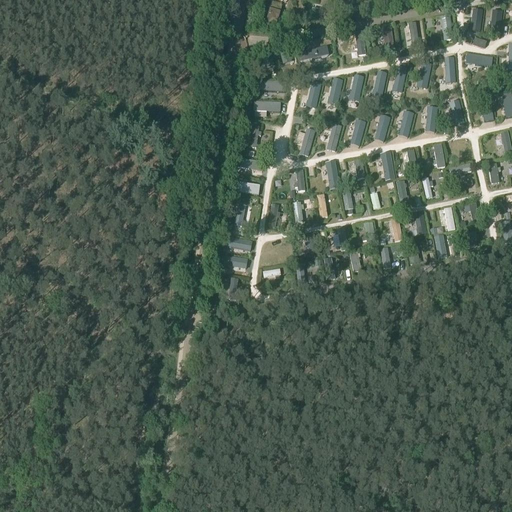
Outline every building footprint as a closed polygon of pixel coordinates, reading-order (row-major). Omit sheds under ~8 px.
[(271,5),(266,23),(275,26),(280,8),(271,5)] [(320,21),(321,15),(312,12),(310,18),(320,21)] [(481,14),(472,13),(470,33),(479,34),(481,14)] [(500,15),(492,14),(490,34),(498,35),(500,15)] [(449,19),(441,20),(444,44),(452,42),(449,19)] [(415,26),(408,27),(411,50),(419,49),(415,26)] [(382,31),(384,44),(381,45),(382,50),(385,49),(385,53),(393,51),(390,29),(382,31)] [(362,35),(355,36),(358,58),(365,57),(362,35)] [(278,52),(282,67),(291,65),(288,50),(278,52)] [(326,59),(324,50),(299,56),(301,65),(326,59)] [(261,56),(264,71),(274,69),(271,54),(261,56)] [(490,70),(491,61),(465,57),(465,58),(467,58),(465,67),(467,67),(468,66),(473,67),(473,68),(490,70)] [(451,84),(455,84),(453,61),(444,62),(445,80),(444,80),(445,86),(451,85),(451,84)] [(422,90),(426,91),(431,69),(422,67),(419,84),(418,84),(416,90),(422,91),(422,90)] [(398,93),(401,94),(406,71),(397,69),(394,87),(393,87),(391,93),(397,94),(398,93)] [(377,98),(381,99),(386,76),(377,74),(374,92),(373,92),(371,98),(377,99),(377,98)] [(355,102),(358,103),(363,80),(354,78),(351,96),(350,96),(349,102),(354,103),(355,102)] [(334,106),(338,107),(342,84),(334,83),(330,100),(329,100),(328,106),(333,107),(334,106)] [(312,109),(316,110),(321,87),(312,85),(308,103),(307,103),(306,109),(312,110),(312,109)] [(285,97),(286,87),(260,86),(260,96),(285,97)] [(505,121),(511,119),(511,105),(510,93),(509,93),(510,95),(501,96),(501,98),(503,98),(503,103),(502,103),(505,121)] [(484,126),(493,124),(489,98),(488,98),(488,99),(480,101),(480,103),(481,103),(482,108),(481,108),(484,126)] [(465,128),(459,105),(455,106),(455,105),(449,107),(451,112),(456,130),(465,128)] [(279,118),(280,108),(254,107),(254,117),(279,118)] [(449,110),(439,110),(438,123),(449,123),(449,110)] [(435,136),(437,113),(433,112),(433,111),(427,111),(426,117),(427,117),(426,135),(435,136)] [(407,141),(413,118),(409,117),(409,116),(404,115),(402,121),(403,121),(398,138),(407,141)] [(383,145),(389,123),(385,122),(385,121),(380,119),(378,125),(379,125),(374,143),(383,145)] [(359,149),(365,127),(361,126),(361,125),(356,124),(354,129),(355,130),(350,147),(359,149)] [(249,148),(256,149),(258,129),(252,128),(249,148)] [(341,130),(333,128),(327,152),(334,154),(341,130)] [(314,135),(306,133),(300,157),(308,159),(314,135)] [(506,133),(500,134),(504,155),(511,154),(506,133)] [(459,143),(461,153),(459,154),(460,159),(462,158),(463,162),(469,161),(465,142),(459,143)] [(433,147),(435,161),(433,162),(434,167),(436,167),(436,170),(444,169),(440,146),(433,147)] [(405,152),(408,165),(404,166),(404,170),(408,169),(409,172),(416,170),(413,151),(405,152)] [(393,180),(390,157),(386,157),(386,156),(380,157),(381,163),(382,163),(384,181),(393,180)] [(261,174),(263,164),(238,160),(236,170),(261,174)] [(357,182),(364,181),(360,161),(354,162),(357,182)] [(337,189),(334,166),(330,167),(330,166),(324,166),(325,172),(326,172),(328,190),(337,189)] [(451,178),(459,176),(460,178),(464,177),(464,175),(470,173),(468,166),(449,170),(451,178)] [(498,184),(497,174),(499,173),(499,170),(496,170),(495,166),(488,167),(491,185),(498,184)] [(295,173),(296,184),(294,184),(294,189),(297,189),(297,193),(304,192),(302,172),(295,173)] [(431,183),(428,184),(428,181),(422,182),(426,200),(431,199),(429,189),(432,189),(431,183)] [(396,183),(400,205),(406,203),(403,182),(396,183)] [(257,197),(259,187),(233,184),(232,193),(257,197)] [(349,194),(342,195),(345,212),(346,212),(351,211),(352,211),(349,194)] [(370,196),(373,211),(379,209),(376,195),(370,196)] [(316,197),(320,219),(326,219),(323,196),(316,197)] [(301,224),(300,211),(302,211),(302,206),(299,207),(299,204),(293,205),(295,224),(301,224)] [(476,204),(468,206),(472,223),(480,221),(476,204)] [(238,205),(234,227),(241,228),(245,206),(238,205)] [(274,229),(277,210),(270,209),(267,228),(274,229)] [(450,209),(443,210),(447,233),(454,232),(450,209)] [(425,236),(421,214),(413,215),(417,237),(425,236)] [(397,220),(390,221),(394,244),(401,242),(397,220)] [(511,224),(509,225),(509,223),(500,224),(503,245),(511,243),(510,230),(511,230),(511,224)] [(362,226),(365,237),(361,238),(362,243),(366,242),(367,248),(375,246),(371,225),(362,226)] [(344,229),(336,230),(341,254),(348,252),(344,229)] [(474,233),(461,236),(463,245),(476,242),(474,233)] [(442,236),(433,238),(438,261),(446,260),(442,236)] [(306,239),(306,243),(304,243),(305,248),(307,248),(309,259),(316,258),(312,238),(306,239)] [(250,243),(227,239),(227,243),(226,243),(225,249),(231,250),(231,249),(249,252),(250,243)] [(264,239),(264,247),(280,246),(279,239),(264,239)] [(418,265),(414,243),(405,245),(409,267),(418,265)] [(387,250),(379,251),(383,270),(390,269),(387,250)] [(356,254),(349,256),(353,274),(360,273),(356,254)] [(246,261),(223,257),(222,261),(221,261),(220,267),(226,268),(226,267),(244,270),(246,261)] [(334,280),(330,259),(323,261),(327,281),(334,280)] [(304,283),(303,266),(295,266),(296,284),(304,283)] [(263,280),(274,278),(274,280),(279,279),(278,277),(280,277),(279,271),(262,274),(263,280)] [(229,301),(235,301),(237,281),(230,280),(229,301)]
